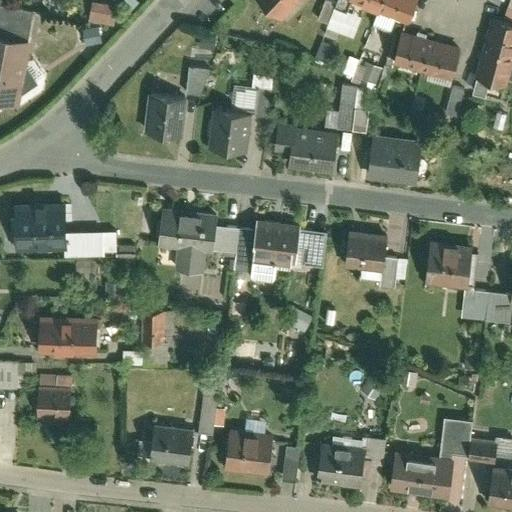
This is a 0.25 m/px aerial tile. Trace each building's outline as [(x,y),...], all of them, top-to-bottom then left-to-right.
[(265,0),(283,17),(299,0),(265,0)] [(344,0),(331,0),(323,22),(334,26),(344,0)] [(412,0),(345,0),(403,23),(412,0)] [(511,0),(505,0),(502,9),(511,12),(511,0)] [(116,7),(91,2),(87,21),(112,26),(116,7)] [(0,31),(28,36),(33,10),(0,4),(0,31)] [(511,43),(511,25),(485,19),(471,76),(502,83),(511,43)] [(387,63),(449,78),(458,43),(396,27),(387,63)] [(0,31),(0,94),(17,98),(18,91),(35,77),(24,58),(28,36),(0,31)] [(373,87),(380,67),(362,61),(355,81),(373,87)] [(187,96),(186,106),(203,108),(207,68),(188,65),(184,95),(187,96)] [(234,84),(230,111),(252,114),(268,116),(274,76),(254,73),(252,87),(234,84)] [(502,83),(471,76),(466,93),(479,96),(479,94),(498,98),(502,83)] [(452,121),(461,91),(448,87),(438,117),(452,121)] [(353,110),(354,88),(339,88),(337,130),(352,131),(353,110)] [(148,91),(143,132),(182,137),(186,106),(187,96),(184,95),(148,91)] [(212,109),(207,149),(246,155),(252,114),(230,111),(212,109)] [(365,110),(353,110),(352,131),(364,131),(365,110)] [(500,133),(503,116),(492,114),(489,131),(500,133)] [(290,154),(288,168),(335,175),(341,133),(277,123),(273,152),(290,154)] [(373,134),(367,180),(413,186),(419,140),(373,134)] [(65,201),(15,202),(17,258),(67,257),(66,232),(65,201)] [(218,213),(162,207),(157,249),(175,251),(173,270),(205,273),(207,255),(213,256),(214,252),(216,226),(218,213)] [(255,231),(252,256),(296,261),(300,223),(256,218),(255,231)] [(216,226),(214,252),(236,255),(239,229),(216,226)] [(255,231),(239,229),(236,255),(234,273),(250,275),(252,256),(255,231)] [(388,233),(349,229),(344,267),(384,271),(385,256),(388,233)] [(102,230),(66,232),(67,257),(103,255),(102,230)] [(467,244),(427,240),(423,283),(459,287),(463,287),(463,284),(467,244)] [(403,258),(385,256),(384,271),(381,291),(399,293),(403,258)] [(470,285),(463,284),(463,287),(459,287),(456,317),(480,320),(483,290),(469,289),(470,285)] [(508,293),(483,290),(480,320),(505,322),(507,303),(508,293)] [(302,335),(312,317),(295,307),(285,325),(302,335)] [(170,311),(141,311),(141,344),(143,344),(166,344),(170,344),(170,311)] [(41,318),(41,353),(97,354),(98,319),(74,318),(74,321),(63,321),(63,318),(41,318)] [(166,344),(143,344),(142,368),(166,368),(166,344)] [(473,370),(474,354),(462,353),(460,369),(473,370)] [(16,363),(0,363),(0,391),(15,392),(16,363)] [(371,404),(387,379),(370,368),(354,393),(371,404)] [(410,388),(412,374),(397,372),(395,386),(410,388)] [(72,377),(38,375),(36,416),(42,416),(41,428),(59,429),(60,417),(69,418),(72,377)] [(201,391),(196,435),(211,437),(212,428),(214,411),(216,393),(201,391)] [(214,411),(212,428),(222,429),(224,412),(214,411)] [(245,429),(263,429),(263,418),(245,417),(245,429)] [(447,457),(463,459),(465,441),(467,422),(438,419),(433,458),(447,459),(447,457)] [(148,462),(188,467),(192,430),(152,425),(148,462)] [(224,467),(268,472),(272,436),(228,431),(224,467)] [(325,442),(325,445),(358,449),(357,462),(377,465),(379,454),(380,441),(357,438),(357,441),(326,437),(325,442)] [(492,444),(490,459),(506,461),(509,441),(489,439),(489,444),(492,444)] [(357,462),(358,449),(325,445),(325,442),(315,440),(314,454),(316,454),(314,474),(318,475),(317,486),(353,491),(357,462)] [(462,461),(489,464),(490,459),(492,444),(489,444),(465,441),(463,459),(462,461)] [(284,442),(280,477),(295,478),(298,444),(284,442)] [(447,459),(433,458),(430,457),(429,460),(402,457),(402,453),(389,451),(388,455),(387,466),(384,495),(442,501),(447,459)] [(387,466),(388,455),(379,454),(377,465),(387,466)] [(511,470),(485,467),(481,507),(511,510),(511,470)]
